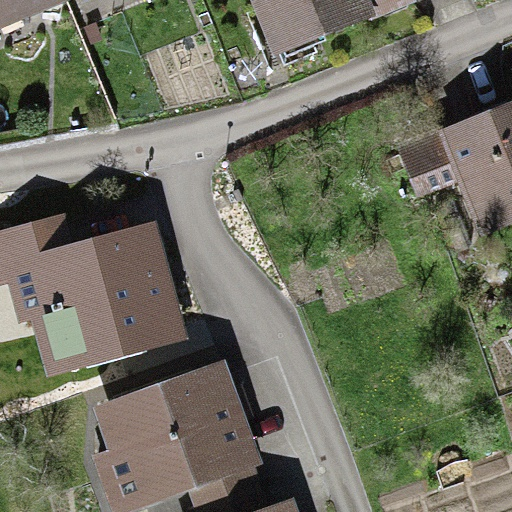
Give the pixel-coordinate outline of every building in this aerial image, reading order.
[(0,0),(0,12),(28,0),(0,0)] [(395,0),(258,0),(277,48),(395,0)] [(485,223),(511,212),(511,114),(452,139),(447,128),(401,147),(419,194),(466,176),(485,223)] [(61,224),(0,240),(0,277),(0,278),(14,274),(25,314),(42,310),(57,364),(171,333),(145,235),(69,256),(61,224)] [(189,478),(201,509),(257,488),(216,375),(109,414),(123,454),(142,463),(152,491),(189,478)] [(265,511),(257,488),(201,509),(201,511),(265,511)]
